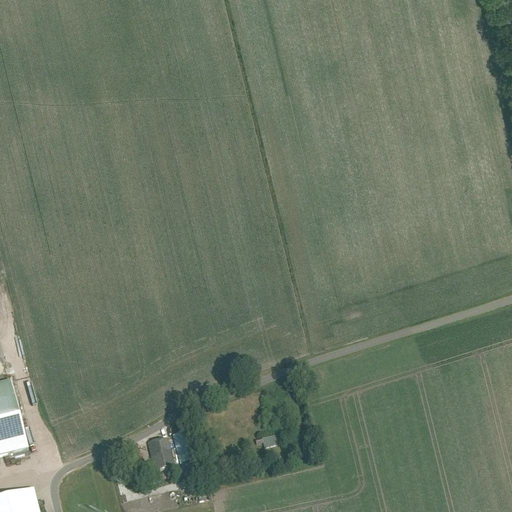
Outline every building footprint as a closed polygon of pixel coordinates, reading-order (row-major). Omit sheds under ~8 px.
[(30,373),(43,372),(42,364),(30,365),(30,373)] [(0,458),(28,452),(10,383),(0,385),(0,458)] [(195,466),(194,462),(200,461),(193,431),(172,436),(179,466),(188,464),(189,467),(195,466)] [(276,447),(274,437),(262,440),(263,445),(264,450),(276,447)] [(155,474),(174,469),(167,440),(148,445),(155,474)] [(138,470),(145,468),(142,455),(135,456),(138,470)] [(133,463),(125,466),(128,475),(136,473),(133,463)] [(195,485),(205,483),(201,466),(191,468),(195,485)] [(0,511),(31,511),(26,493),(0,499),(0,511)]
